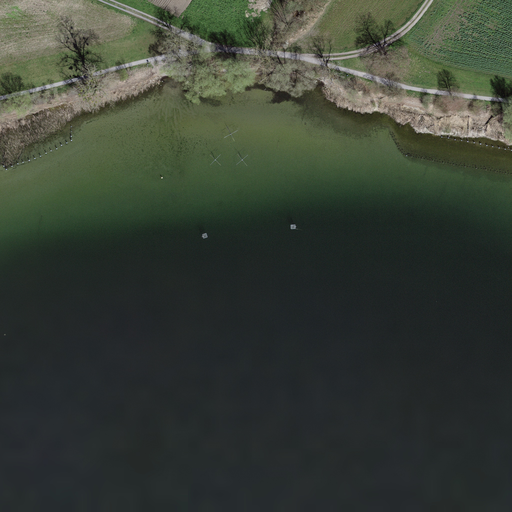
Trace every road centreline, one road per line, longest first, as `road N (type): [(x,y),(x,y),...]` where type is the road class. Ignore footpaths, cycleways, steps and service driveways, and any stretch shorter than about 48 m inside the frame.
road 1 (track): [(433,0),(416,25),(373,55),(323,62)]
road 2 (track): [(104,0),(225,50)]
